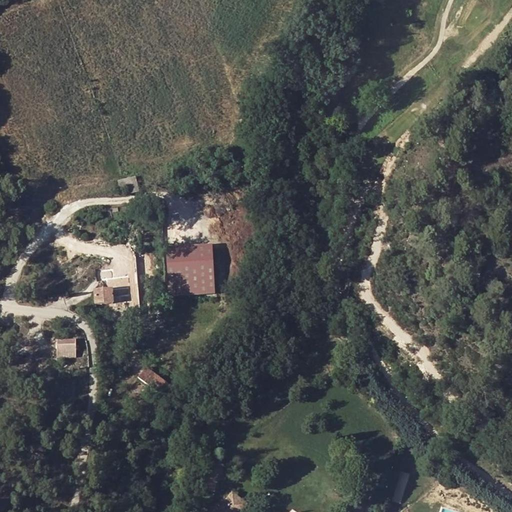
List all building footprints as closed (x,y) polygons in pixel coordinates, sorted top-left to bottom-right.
[(136,176),(119,180),(122,195),(140,191),(136,176)] [(141,211),(149,217),(153,212),(145,206),(141,211)] [(216,294),(213,243),(167,246),(170,297),(216,294)] [(111,296),(118,296),(123,296),(120,278),(103,279),(103,291),(92,291),(93,306),(112,304),(111,296)] [(56,359),(74,359),(74,343),(56,344),(56,359)] [(156,393),(170,388),(156,377),(145,370),(136,380),(156,393)] [(211,491),(211,482),(216,483),(217,483),(218,468),(206,467),(205,491),(211,491)] [(254,511),(255,511),(238,498),(226,511),(224,511),(216,505),(210,511),(254,511)]
